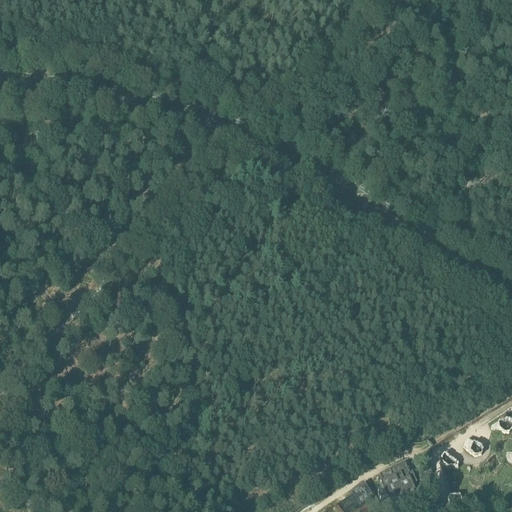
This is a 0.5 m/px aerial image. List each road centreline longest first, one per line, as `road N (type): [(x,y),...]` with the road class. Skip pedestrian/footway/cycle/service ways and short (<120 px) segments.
road 1 (secondary): [(511,304),(307,171),(242,139),(97,98),(0,85)]
road 2 (track): [(247,126),(237,153),(0,385)]
road 3 (track): [(0,220),(313,194)]
road 4 (track): [(247,126),(379,0)]
road 5 (track): [(28,511),(6,378)]
